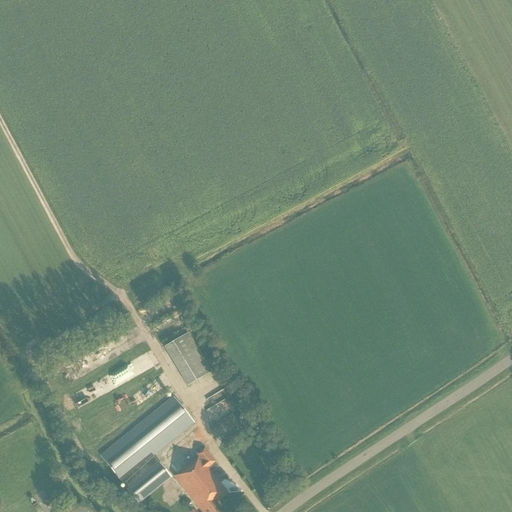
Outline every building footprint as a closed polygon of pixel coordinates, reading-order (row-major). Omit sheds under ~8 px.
[(161,300),(165,309),(175,303),(171,295),(161,300)] [(161,323),(164,328),(172,324),(169,319),(161,323)] [(187,385),(210,371),(188,333),(164,347),(187,385)] [(76,410),(152,370),(144,355),(68,395),(76,410)] [(85,357),(79,360),(83,368),(89,365),(85,357)] [(66,380),(80,371),(74,363),(61,373),(66,380)] [(130,398),(137,407),(164,387),(157,377),(130,398)] [(174,398),(101,457),(121,482),(153,456),(193,423),(174,398)] [(214,424),(208,425),(210,433),(216,431),(214,424)] [(193,448),(196,439),(187,435),(183,444),(193,448)] [(219,467),(205,449),(197,455),(200,458),(193,463),(192,462),(174,477),(202,511),(223,511),(217,503),(229,493),(212,472),(219,467)] [(153,456),(121,482),(121,483),(122,482),(128,490),(139,504),(171,478),(153,456)] [(34,479),(0,499),(0,502),(5,511),(6,511),(41,490),(34,479)]
